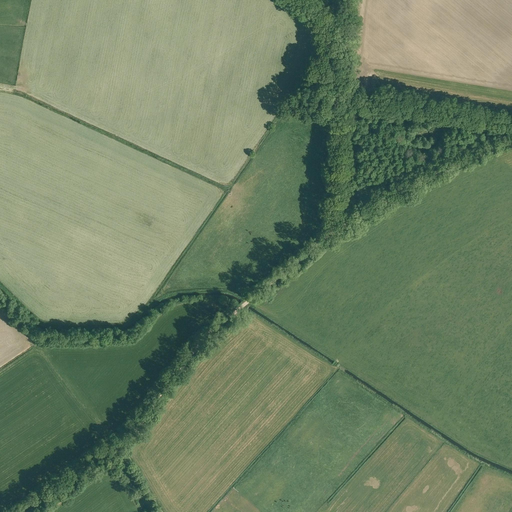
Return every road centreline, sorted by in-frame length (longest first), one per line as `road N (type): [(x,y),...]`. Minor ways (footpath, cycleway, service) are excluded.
road 1 (track): [(21,511),(127,436),(211,332),(334,230)]
road 2 (track): [(334,230),(352,0)]
road 3 (track): [(334,230),(511,142)]
road 4 (track): [(344,102),(412,100),(511,121)]
